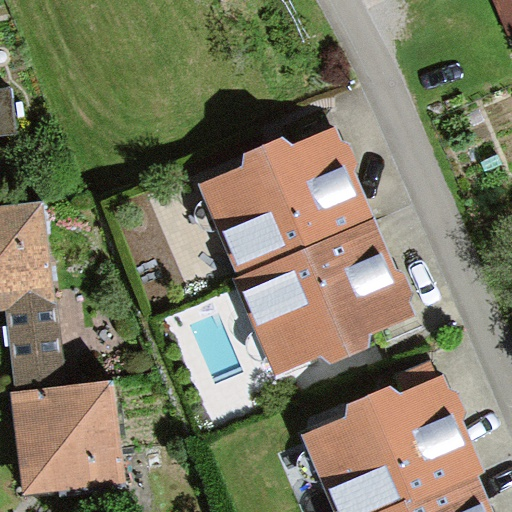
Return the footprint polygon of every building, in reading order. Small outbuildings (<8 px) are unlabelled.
[(12,89),(0,90),(0,137),(17,136),(12,89)] [(376,220),(335,125),(299,140),(295,129),(247,149),(253,161),(204,182),(244,275),(368,224),(376,220)] [(46,204),(0,208),(0,311),(8,311),(57,305),(46,204)] [(373,334),(408,320),(368,224),(244,275),(236,278),(275,374),(329,352),(332,359),(361,347),(376,341),(373,334)] [(57,305),(8,311),(17,392),(66,386),(57,305)] [(481,467),(440,372),(404,388),(400,377),(352,397),(358,409),(309,429),(344,511),(374,511),(473,472),(481,467)] [(17,392),(11,393),(23,496),(126,484),(114,381),(66,386),(17,392)] [(489,511),(473,472),(374,511),(489,511)]
